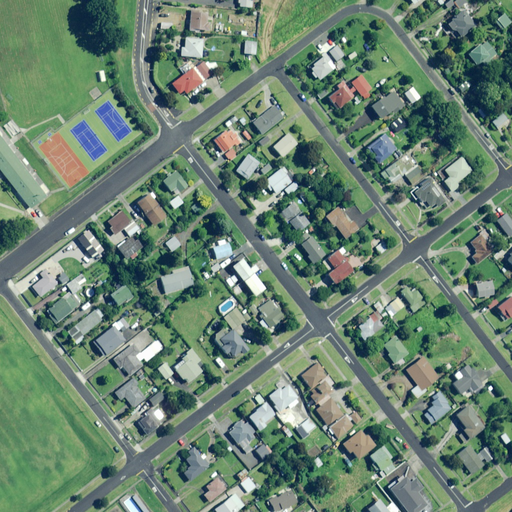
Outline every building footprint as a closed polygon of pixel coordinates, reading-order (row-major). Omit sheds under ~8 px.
[(457,0),(454,2),(460,10),(469,3),(466,0),(457,0)] [(454,5),(451,1),(445,4),(448,9),(454,5)] [(446,24),(452,32),(454,30),(460,37),(476,25),(464,9),(446,24)] [(190,11),(189,31),(198,32),(198,29),(209,30),(210,22),(208,22),(208,12),(190,11)] [(510,23),(501,12),(492,20),(500,31),(510,23)] [(203,40),(185,38),(184,48),(181,47),(180,56),(201,58),(203,40)] [(256,42),(242,41),(241,53),(255,54),(256,42)] [(498,54),(488,41),(481,46),(480,44),(467,54),(479,69),(498,54)] [(345,55),(337,45),(329,52),(336,62),(345,55)] [(314,78),(316,76),(319,80),(332,69),(323,57),(312,65),(314,67),(311,69),(312,71),(310,73),(314,78)] [(346,67),(341,60),(335,65),(341,71),(346,67)] [(196,68),(191,62),(180,70),(183,74),(171,83),(178,94),(183,90),(186,94),(214,74),(204,61),(196,68)] [(350,82),(360,96),(362,96),(364,99),(369,95),(367,92),(371,88),(361,75),(350,82)] [(342,81),(336,86),(338,89),(327,97),(332,104),(333,102),(338,108),(353,96),(351,93),(355,90),(352,86),(348,89),(342,81)] [(467,89),(463,84),(458,87),(463,92),(467,89)] [(420,97),(413,87),(404,94),(412,104),(420,97)] [(370,106),(379,119),(387,113),(389,116),(398,110),(404,105),(394,90),(384,97),(383,96),(370,106)] [(284,117),(274,105),(252,123),(261,135),(284,117)] [(507,119),(503,113),(492,122),(499,130),(505,125),(503,122),(507,119)] [(247,123),(242,118),(239,121),(244,126),(247,123)] [(231,130),(228,132),(226,130),(212,140),(222,153),(234,144),(235,146),(240,142),(231,130)] [(252,139),(245,131),(242,133),(249,142),(252,139)] [(399,148),(387,132),(366,149),(372,157),(377,164),(399,148)] [(297,144),(287,133),(272,147),(282,157),(297,144)] [(270,140),(266,136),(258,142),(262,147),(270,140)] [(0,145),(0,178),(21,205),(38,192),(0,145)] [(239,154),(233,148),(225,155),(230,161),(239,154)] [(405,174),(418,165),(409,153),(380,173),(383,179),(386,177),(391,184),(405,174)] [(259,163),(248,154),(235,171),(246,180),(259,163)] [(472,171),(461,156),(443,169),(437,174),(451,192),(459,186),(456,183),(472,171)] [(272,168),(268,164),(260,170),(264,175),(272,168)] [(287,172),(283,167),(263,182),(269,191),(271,189),(275,194),(291,182),(285,174),(287,172)] [(187,186),(176,171),(162,181),(170,192),(172,190),(175,195),(187,186)] [(413,192),(421,203),(422,206),(423,205),(426,210),(429,208),(435,204),(437,207),(445,202),(429,178),(420,184),(421,186),(413,192)] [(299,188),(295,182),(284,190),(288,195),(299,188)] [(166,216),(148,193),(135,203),(153,226),(166,216)] [(183,203),(178,196),(169,202),(174,209),(183,203)] [(310,222),(294,201),(278,214),(286,223),(288,221),(297,233),(310,222)] [(344,214),(338,206),(325,217),(333,227),(335,226),(345,239),(358,230),(345,213),(344,214)] [(129,222),(121,211),(106,222),(110,227),(108,228),(113,235),(123,228),(128,236),(139,229),(132,220),(129,222)] [(511,234),(511,221),(506,214),(496,221),(509,237),(511,234)] [(493,241),(483,227),(478,230),(481,234),(469,242),(476,253),(471,257),(476,264),(493,252),(488,245),(493,241)] [(325,254),(307,232),(297,240),(309,255),(307,256),(313,264),(325,254)] [(136,240),(132,235),(116,247),(125,259),(129,256),(131,260),(136,256),(134,252),(141,247),(136,240)] [(181,245),(174,237),(166,243),(172,252),(181,245)] [(226,244),(224,240),(218,242),(219,246),(213,248),(216,259),(232,255),(229,243),(226,244)] [(388,248),(383,242),(376,248),(381,254),(388,248)] [(334,285),(363,264),(354,253),(347,258),(344,254),(346,252),(343,247),(322,262),(329,272),(326,274),(334,285)] [(73,266),(63,253),(55,258),(65,271),(73,266)] [(264,289),(242,259),(231,267),(254,297),(264,289)] [(221,268),(217,263),(211,268),(214,273),(221,268)] [(194,286),(188,267),(173,271),(173,274),(161,278),(165,294),(194,286)] [(57,284),(46,269),(39,274),(42,278),(31,287),(40,297),(57,284)] [(69,280),(64,273),(57,278),(62,285),(69,280)] [(87,281),(82,274),(66,285),(73,294),(81,288),(80,286),(87,281)] [(237,281),(233,276),(226,281),(231,286),(237,281)] [(489,297),(488,296),(493,295),(491,280),(474,283),(476,297),(483,296),(483,298),(489,297)] [(133,297),(124,285),(110,295),(118,306),(125,300),(126,302),(133,297)] [(422,307),(426,303),(415,289),(410,292),(406,287),(400,292),(410,305),(408,306),(414,313),(422,307)] [(80,304),(70,291),(47,310),(51,314),(48,316),(55,324),(80,304)] [(511,296),(496,307),(502,316),(506,313),(509,318),(511,316),(511,296)] [(285,316),(272,298),(258,309),(261,314),(258,316),(261,320),(259,323),(265,331),(285,316)] [(404,306),(398,298),(389,304),(396,313),(404,306)] [(499,303),(496,299),(487,305),(490,309),(499,303)] [(379,307),(377,304),(374,306),(381,317),(386,313),(381,306),(379,307)] [(257,313),(253,305),(248,308),(253,315),(257,313)] [(214,339),(214,340),(220,348),(225,355),(228,352),(232,358),(240,352),(242,354),(248,350),(239,338),(247,332),(240,323),(245,320),(236,308),(223,318),(228,325),(217,333),(216,333),(216,334),(215,335),(214,336),(214,337),(214,338),(214,339)] [(102,320),(95,310),(67,332),(74,342),(102,320)] [(379,317),(375,312),(368,317),(369,318),(358,327),(361,331),(358,334),(364,341),(383,326),(377,318),(379,317)] [(123,318),(117,322),(117,321),(111,326),(112,326),(94,341),(104,354),(105,355),(124,341),(119,334),(130,326),(123,318)] [(511,333),(509,329),(501,334),(504,339),(511,333)] [(406,364),(402,358),(408,353),(395,336),(382,345),(388,353),(386,355),(393,364),(391,365),(392,367),(391,368),(394,373),(406,364)] [(164,349),(157,340),(140,353),(133,344),(112,360),(119,369),(122,367),(129,376),(143,365),(140,361),(144,358),(147,362),(164,349)] [(172,368),(182,380),(184,378),(188,383),(202,372),(195,364),(200,360),(191,349),(185,353),(180,358),(182,360),(172,368)] [(439,378),(423,357),(405,370),(417,386),(410,391),(416,399),(426,391),(425,389),(439,378)] [(173,374),(165,363),(157,369),(165,380),(173,374)] [(327,376),(318,363),(300,376),(310,389),(327,376)] [(462,393),(467,399),(484,387),(468,364),(453,375),(456,380),(452,384),(460,395),(462,393)] [(138,384),(133,378),(114,393),(120,401),(124,397),(133,408),(144,400),(141,396),(143,394),(136,385),(138,384)] [(320,406),(331,398),(328,395),(333,391),(324,380),(315,388),(317,390),(309,396),(315,404),(317,403),(320,406)] [(300,401),(288,385),(281,391),(279,388),(268,396),(275,405),(273,406),(278,413),(290,403),(293,406),(300,401)] [(430,403),(433,406),(427,410),(428,412),(423,415),(431,425),(452,408),(447,402),(439,391),(431,397),(434,400),(430,403)] [(164,400),(159,393),(149,400),(154,407),(164,400)] [(264,401),(259,394),(254,398),(259,404),(264,401)] [(315,410),(327,425),(335,419),(336,421),(344,415),(331,398),(320,406),(315,410)] [(274,414),(265,403),(255,410),(256,411),(248,417),(259,431),(265,426),(263,423),(274,414)] [(454,415),(464,428),(461,430),(462,432),(458,435),(463,443),(483,428),(467,406),(454,415)] [(178,413),(174,408),(169,413),(172,417),(178,413)] [(146,435),(166,421),(163,416),(158,419),(151,409),(144,414),(145,416),(136,422),(146,435)] [(362,420),(355,412),(350,416),(356,424),(362,420)] [(336,421),(328,427),(337,439),(354,427),(345,415),(344,415),(336,421)] [(315,427),(309,418),(295,429),(300,435),(305,431),(307,433),(315,427)] [(241,420),(232,427),(233,429),(228,433),(238,445),(239,444),(246,454),(252,449),(248,443),(255,438),(251,433),(253,431),(248,425),(246,427),(241,420)] [(292,435),(285,426),(282,428),(289,438),(292,435)] [(364,436),(360,430),(341,444),(348,454),(351,452),(357,460),(376,446),(367,435),(364,436)] [(510,441),(505,434),(500,437),(505,444),(510,441)] [(270,454),(263,445),(255,451),(262,460),(270,454)] [(476,455),(469,445),(456,455),(471,475),(491,460),(483,449),(476,455)] [(392,458),(383,446),(369,456),(378,469),(381,467),(386,475),(395,469),(389,460),(392,458)] [(200,457),(193,448),(187,452),(190,456),(185,460),(190,466),(185,470),(182,473),(189,482),(209,466),(201,456),(200,457)] [(322,464),(317,457),(312,461),(317,468),(322,464)] [(248,474),(244,469),(236,475),(239,480),(248,474)] [(431,511),(434,510),(428,502),(426,504),(417,492),(423,487),(416,478),(410,483),(405,476),(401,479),(399,477),(386,487),(405,511),(431,511)] [(256,487),(247,478),(246,477),(240,482),(241,483),(240,484),(248,493),(256,487)] [(226,489),(217,478),(205,487),(208,491),(203,495),(208,502),(226,489)] [(277,511),(297,503),(291,489),(269,500),(274,511),(277,511)] [(235,511),(244,506),(235,494),(214,510),(215,511),(235,511)] [(368,511),(397,511),(398,511),(392,503),(386,508),(378,499),(366,509),(368,511)]
